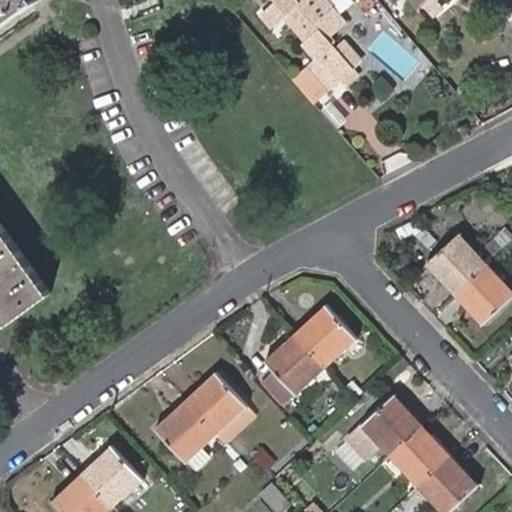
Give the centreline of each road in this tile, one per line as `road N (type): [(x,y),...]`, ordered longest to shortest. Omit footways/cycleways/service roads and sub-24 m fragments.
road 1 (residential): [(262,289),(151,150),(118,70),(102,0)]
road 2 (residential): [(262,289),(50,432)]
road 3 (residential): [(342,235),(511,422)]
road 4 (residential): [(511,143),(342,235)]
